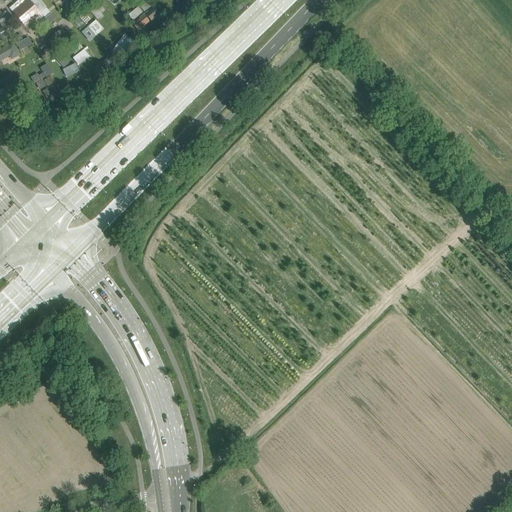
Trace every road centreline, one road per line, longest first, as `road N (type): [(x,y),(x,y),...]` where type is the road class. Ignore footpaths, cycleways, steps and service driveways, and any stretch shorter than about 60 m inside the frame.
road 1 (primary): [(72,256),(321,0)]
road 2 (primary): [(275,0),(44,222)]
road 3 (secondary): [(165,490),(171,448),(162,399),(136,343),(72,256)]
road 4 (unclassified): [(511,234),(335,50)]
road 5 (secondary): [(54,273),(124,371),(165,490)]
